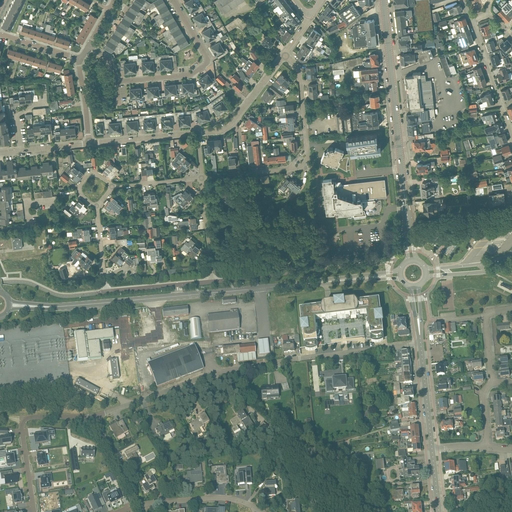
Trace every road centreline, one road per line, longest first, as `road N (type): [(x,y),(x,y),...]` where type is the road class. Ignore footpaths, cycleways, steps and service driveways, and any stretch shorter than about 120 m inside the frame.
road 1 (tertiary): [(43,306),(400,274)]
road 2 (residential): [(100,417),(212,373),(420,343)]
road 3 (tertiary): [(411,261),(382,0)]
road 4 (residential): [(201,178),(305,163),(297,67),(283,54)]
road 5 (residential): [(261,511),(224,497),(138,503),(100,417)]
road 6 (residential): [(106,291),(212,280),(201,178)]
road 7 (residential): [(100,417),(24,419),(34,511)]
road 8 (residential): [(172,0),(206,64),(191,75),(115,80)]
road 9 (residential): [(511,136),(470,18)]
road 10 (residential): [(198,134),(229,125),(283,54)]
